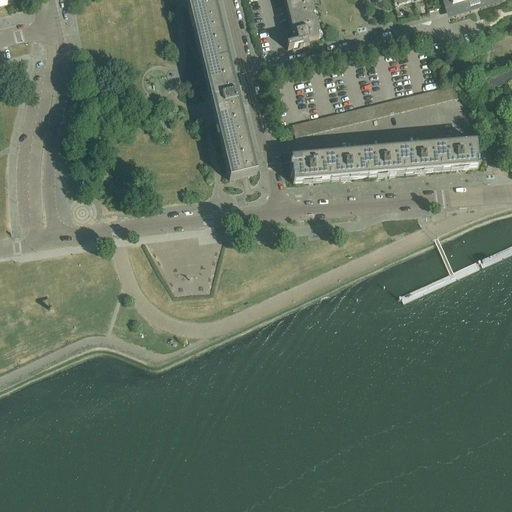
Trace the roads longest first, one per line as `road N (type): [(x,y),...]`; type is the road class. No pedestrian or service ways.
road 1 (residential): [(246,74),(480,25)]
road 2 (residential): [(279,214),(511,193)]
road 3 (residential): [(54,242),(279,214)]
road 4 (residential): [(46,33),(50,70),(34,175),(38,244)]
road 5 (residential): [(54,242),(60,31)]
road 6 (residential): [(279,214),(246,74)]
